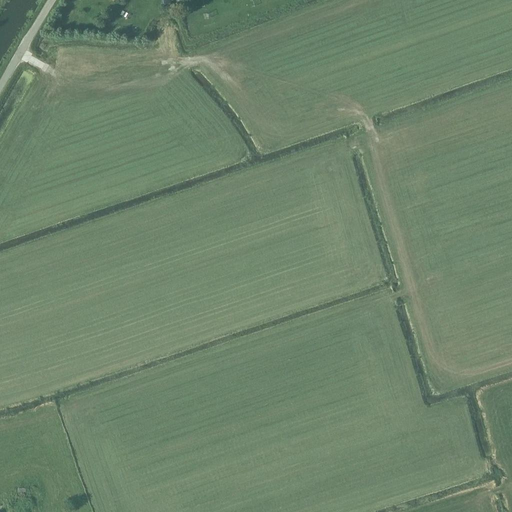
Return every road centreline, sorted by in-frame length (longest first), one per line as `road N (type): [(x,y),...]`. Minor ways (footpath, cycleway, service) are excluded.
road 1 (track): [(413,290),(358,117),(235,104),(204,61),(42,68),(21,56)]
road 2 (track): [(511,460),(477,468),(415,419),(400,347)]
road 3 (track): [(384,299),(501,265)]
